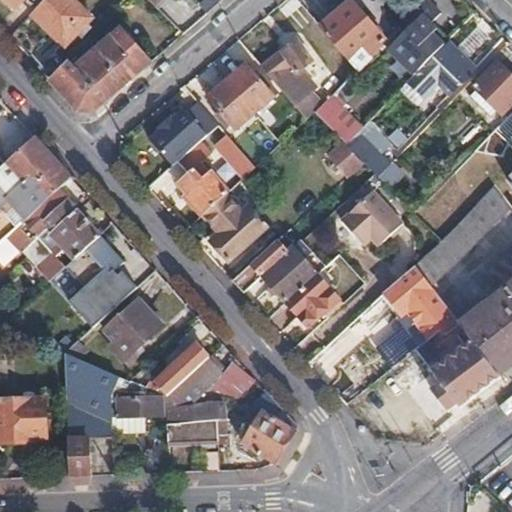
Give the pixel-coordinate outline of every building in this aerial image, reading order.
[(7,0),(16,9),(24,0),(7,0)] [(72,0),(45,0),(31,15),(64,48),(91,18),(72,0)] [(354,0),(322,26),(358,70),(386,40),(354,0)] [(388,50),(414,76),(443,45),(432,34),(436,30),(430,25),(440,14),(424,0),(416,0),(401,16),(411,26),(388,50)] [(68,61),(50,79),(78,110),(95,110),(153,61),(123,26),(75,69),(68,61)] [(297,38),(262,66),(294,104),(312,90),(315,88),(304,73),(317,62),(297,38)] [(446,47),(409,84),(426,99),(441,84),(451,95),(473,73),(446,47)] [(511,76),(499,64),(477,86),(504,112),(511,104),(511,76)] [(248,65),(229,81),(255,112),(274,96),(248,65)] [(255,112),(229,81),(211,97),(222,110),(218,116),(226,125),(231,121),(237,128),(255,112)] [(323,102),(312,90),(294,104),(305,117),(323,102)] [(335,95),(317,113),(345,141),(346,141),(349,144),(359,134),(363,129),(343,109),(346,105),(335,95)] [(150,138),(174,166),(180,161),(202,142),(220,125),(200,102),(188,112),(185,109),(174,118),(173,116),(160,127),(161,129),(150,138)] [(365,161),(374,171),(379,177),(389,166),(359,134),(349,144),(365,161)] [(59,189),(72,177),(35,136),(11,158),(0,168),(0,243),(9,235),(33,213),(37,209),(59,189)] [(256,168),(229,136),(220,144),(248,174),(256,168)] [(349,144),(346,141),(331,156),(341,166),(338,169),(347,179),(349,177),(365,161),(349,144)] [(190,202),(203,216),(226,194),(227,193),(228,193),(211,172),(204,177),(201,173),(198,176),(193,170),(212,153),(202,142),(180,161),(190,173),(180,182),(194,198),(190,202)] [(0,168),(11,158),(1,147),(0,147),(0,168)] [(393,161),(389,166),(379,177),(387,185),(402,170),(393,161)] [(442,241),(417,266),(432,285),(511,207),(496,187),(457,228),(442,241)] [(100,234),(59,189),(37,209),(56,230),(51,234),(60,243),(74,258),(100,234)] [(342,219),(356,235),(363,228),(370,236),(376,242),(400,220),(372,191),(342,219)] [(226,194),(203,216),(219,234),(211,241),(229,262),(267,227),(256,214),(250,219),(227,193),(226,194)] [(423,203),(414,213),(442,241),(457,228),(448,220),(444,223),(423,203)] [(19,246),(42,224),(33,213),(9,235),(19,246)] [(363,228),(356,235),(363,242),(370,236),(363,228)] [(124,261),(100,234),(74,258),(85,270),(99,284),(124,261)] [(284,236),(235,281),(244,292),(263,275),(294,247),(284,236)] [(74,258),(60,243),(52,251),(54,252),(66,265),(74,258)] [(294,247),(263,275),(288,302),(318,274),(326,266),(313,251),(305,259),(294,247)] [(60,271),(66,265),(54,252),(37,268),(49,281),(60,271)] [(417,266),(386,293),(405,316),(411,311),(431,338),(442,330),(448,325),(453,331),(462,323),(432,285),(417,266)] [(99,284),(85,270),(77,277),(82,283),(85,282),(93,290),(99,284)] [(318,274),(288,302),(311,327),(323,316),(325,319),(343,302),(318,274)] [(484,306),(462,323),(474,340),(499,374),(511,364),(511,284),(509,287),(484,306)] [(90,332),(105,318),(93,307),(60,336),(70,350),(90,332)] [(119,339),(113,345),(130,363),(140,353),(137,349),(153,334),(154,333),(129,308),(108,328),(119,339)] [(119,339),(108,328),(103,333),(113,345),(119,339)] [(79,357),(98,341),(90,332),(70,350),(68,352),(79,357)] [(499,374),(474,340),(434,371),(462,407),(501,376),(499,374)] [(427,341),(417,349),(429,365),(440,357),(427,341)] [(166,395),(212,355),(200,343),(158,379),(154,376),(145,384),(163,391),(166,395)] [(222,420),(220,402),(195,403),(182,402),(227,360),(218,350),(212,355),(166,395),(167,416),(167,421),(218,420),(222,420)] [(111,384),(115,372),(102,366),(79,357),(68,352),(64,351),(65,373),(107,391),(111,384)] [(114,436),(114,414),(113,392),(116,385),(121,374),(115,372),(111,384),(107,391),(65,373),(65,382),(67,438),(89,437),(114,436)] [(132,386),(135,380),(132,379),(121,374),(116,385),(123,388),(127,384),(132,386)] [(167,416),(166,395),(163,391),(145,384),(142,383),(142,395),(119,398),(119,419),(167,416)] [(0,400),(39,399),(38,391),(30,391),(30,388),(0,389),(0,400)] [(0,400),(0,444),(33,443),(33,440),(44,439),(43,399),(39,399),(0,400)] [(275,463),(296,430),(260,410),(239,444),(274,463),(275,463)] [(219,442),(218,420),(167,421),(167,431),(168,444),(219,442)] [(90,474),(89,437),(67,438),(68,445),(69,475),(90,474)] [(69,475),(68,445),(49,446),(50,475),(69,475)]
